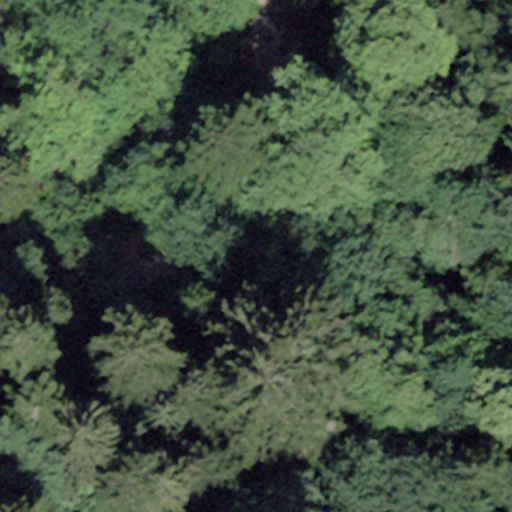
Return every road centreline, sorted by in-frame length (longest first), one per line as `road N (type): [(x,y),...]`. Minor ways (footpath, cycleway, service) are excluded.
road 1 (track): [(511,493),(359,434),(278,374),(223,291),(165,266),(137,278),(222,422),(300,511)]
road 2 (track): [(257,0),(294,97),(381,197),(440,303),(511,374)]
